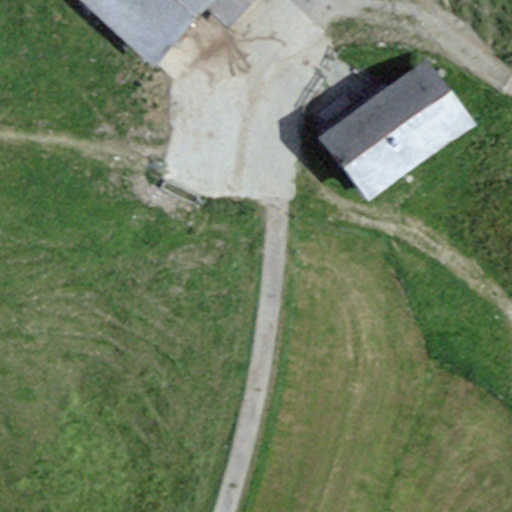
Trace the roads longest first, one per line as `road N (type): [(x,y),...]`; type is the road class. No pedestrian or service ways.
road 1 (track): [(278,195),(252,412),(218,511)]
road 2 (track): [(511,76),(416,17),(377,5),(343,4),(310,18)]
road 3 (track): [(310,18),(225,76),(182,163)]
road 4 (track): [(310,18),(288,101),(278,195)]
